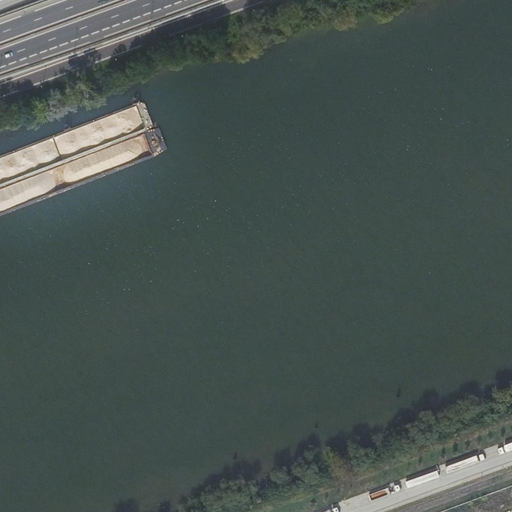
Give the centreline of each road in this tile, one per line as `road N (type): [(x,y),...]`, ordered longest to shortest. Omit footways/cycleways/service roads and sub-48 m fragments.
road 1 (primary): [(0,91),(245,0)]
road 2 (primary): [(0,59),(166,0)]
